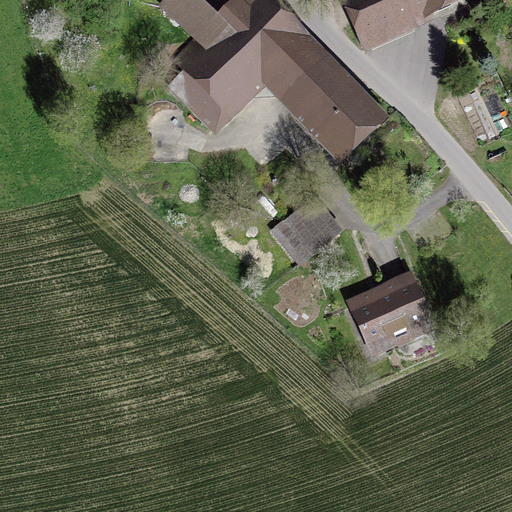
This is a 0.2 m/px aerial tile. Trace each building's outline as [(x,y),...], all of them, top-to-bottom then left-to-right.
[(315,48),(263,2),(261,0),(236,0),(238,1),(218,23),(193,0),(169,0),(156,14),(189,45),(170,65),(180,78),(165,93),(215,140),(261,93),(341,176),(392,128),(315,48)] [(201,0),(217,18),(231,7),(224,0),(201,0)] [(331,0),(363,59),(424,30),(482,2),(481,0),(331,0)] [(321,205),(274,231),(298,273),(344,247),(321,205)] [(343,308),(369,366),(439,335),(412,276),(343,308)]
